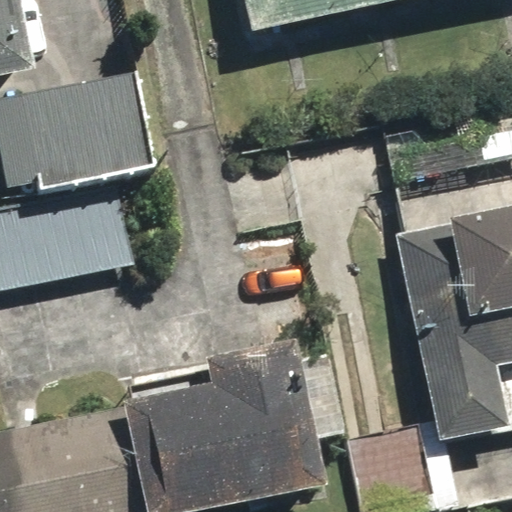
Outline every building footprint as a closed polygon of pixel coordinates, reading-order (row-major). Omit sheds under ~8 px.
[(0,0),(0,82),(46,74),(31,0),(0,0)] [(237,0),(250,51),(466,0),(237,0)] [(152,72),(0,99),(0,157),(8,199),(123,177),(170,169),(152,72)] [(405,220),(511,200),(511,128),(394,154),(405,220)] [(123,177),(8,199),(0,200),(0,297),(141,272),(123,177)] [(446,445),(511,432),(511,352),(506,319),(511,318),(511,200),(405,220),(441,419),(446,445)] [(135,403),(157,511),(224,511),(347,486),(316,337),(223,357),(229,383),(135,403)] [(0,511),(157,511),(135,403),(0,431),(0,511)] [(457,511),(446,445),(441,419),(341,437),(354,511),(457,511)]
